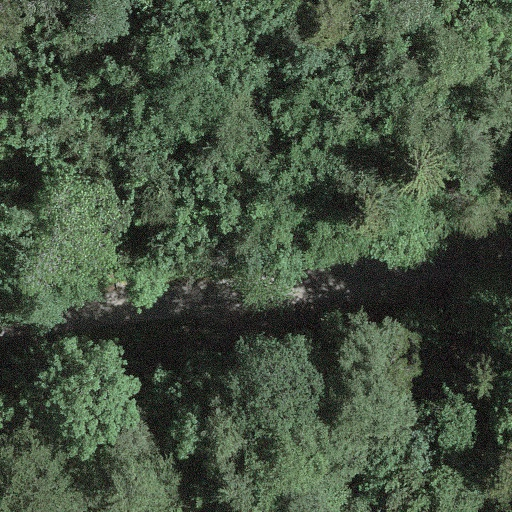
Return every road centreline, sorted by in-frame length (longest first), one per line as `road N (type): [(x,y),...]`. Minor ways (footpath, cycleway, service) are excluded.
road 1 (unclassified): [(0,324),(279,294),(511,250)]
road 2 (track): [(0,414),(223,333),(279,294)]
